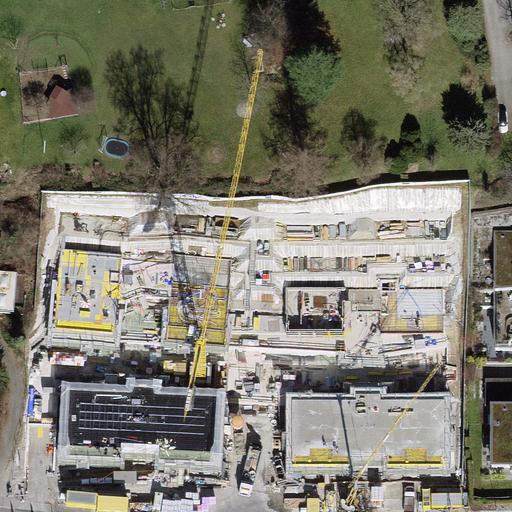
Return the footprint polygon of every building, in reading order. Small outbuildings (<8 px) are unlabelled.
[(511,233),(487,234),(486,350),(511,349),(511,233)] [(343,248),(286,248),(286,335),(344,334),(343,248)] [(439,248),(382,248),(382,335),(440,334),(439,248)] [(122,255),(65,250),(57,336),(114,341),(122,255)] [(233,260),(175,255),(167,341),(225,346),(233,260)] [(511,375),(487,376),(487,400),(511,398),(511,375)] [(131,390),(68,388),(66,447),(218,453),(221,393),(157,390),(157,385),(131,384),(131,390)] [(356,400),(293,401),(293,459),(446,458),(446,399),(382,399),(382,394),(356,394),(356,400)] [(511,406),(484,407),(485,470),(511,470),(511,406)]
